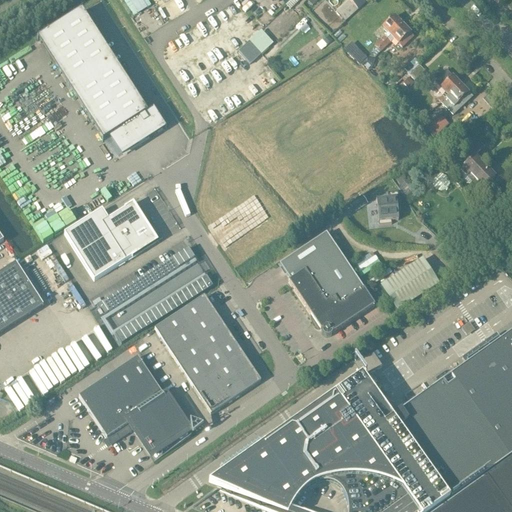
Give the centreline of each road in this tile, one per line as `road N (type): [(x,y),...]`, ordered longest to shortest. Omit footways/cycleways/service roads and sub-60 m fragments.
road 1 (unclassified): [(210,433),(293,377),(184,211)]
road 2 (secondary): [(117,498),(0,449)]
road 3 (unclassified): [(426,0),(511,86)]
